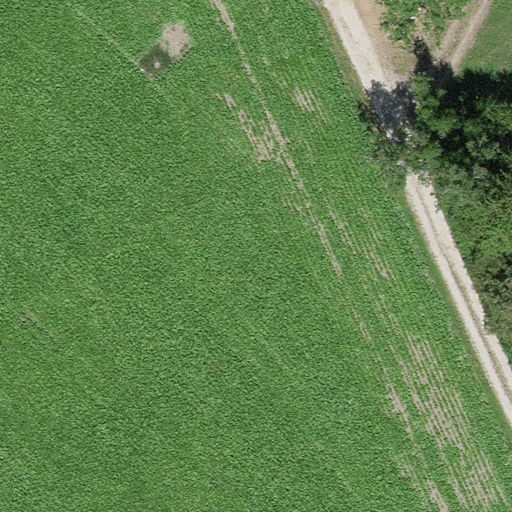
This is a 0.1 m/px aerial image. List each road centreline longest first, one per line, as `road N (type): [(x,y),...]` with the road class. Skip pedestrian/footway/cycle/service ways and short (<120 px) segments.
road 1 (track): [(326,0),(511,408)]
road 2 (track): [(378,125),(431,72),(472,0)]
